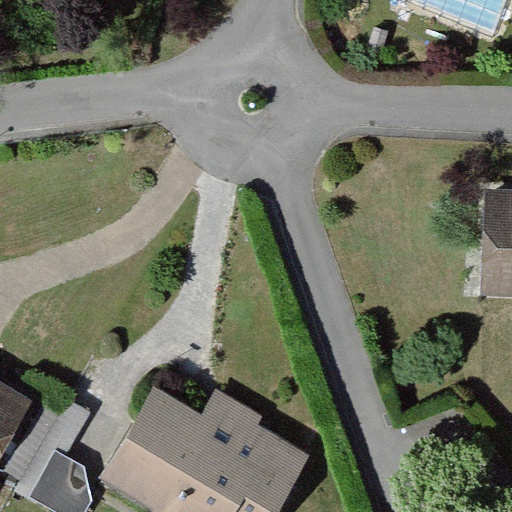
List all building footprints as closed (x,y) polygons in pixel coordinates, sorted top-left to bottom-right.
[(511,198),(487,197),(481,272),(511,273),(511,198)] [(511,273),(481,272),(481,291),(511,292),(511,273)] [(202,454),(238,473),(247,455),(212,436),(202,454)] [(54,442),(34,490),(78,508),(98,459),(54,442)] [(289,511),(292,507),(293,502),(238,473),(202,454),(192,470),(146,444),(108,511),(289,511)]
